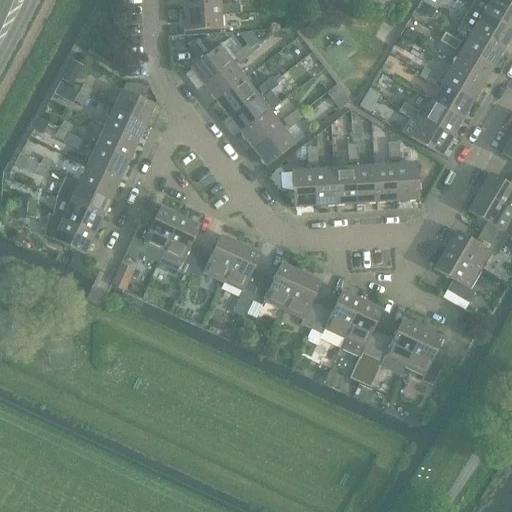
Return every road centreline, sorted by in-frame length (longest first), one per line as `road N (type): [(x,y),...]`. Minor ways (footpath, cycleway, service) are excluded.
road 1 (residential): [(405,239),(308,246),(278,237),(176,117)]
road 2 (residential): [(511,95),(428,237),(405,239)]
road 3 (residential): [(106,274),(176,117)]
road 4 (residential): [(176,117),(155,46),(154,0)]
